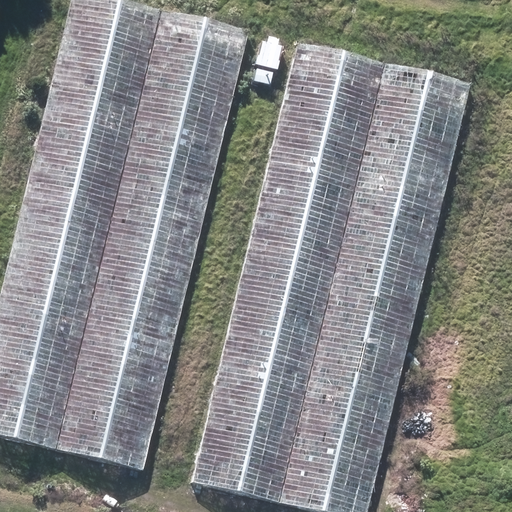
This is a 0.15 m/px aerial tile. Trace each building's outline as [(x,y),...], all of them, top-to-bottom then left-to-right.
[(71,0),(0,294),(0,439),(140,473),(247,35),(102,0),(71,0)] [(254,66),(275,72),(282,49),(277,48),(278,41),(268,38),(266,45),(261,43),(254,66)] [(189,485),(298,511),(366,511),(469,89),(295,46),(189,485)] [(254,84),(270,86),(272,75),(256,72),(254,84)] [(194,407),(168,401),(149,476),(175,482),(194,407)]
